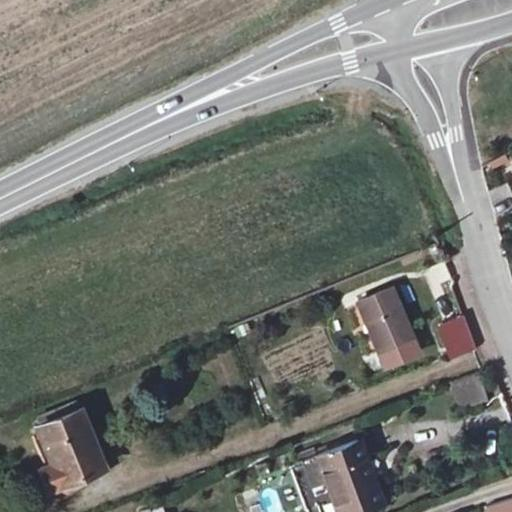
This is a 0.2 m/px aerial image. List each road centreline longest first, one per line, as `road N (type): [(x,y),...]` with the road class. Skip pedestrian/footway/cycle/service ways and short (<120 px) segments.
road 1 (secondary): [(389,0),(0,195)]
road 2 (secondary): [(0,196),(346,61),(406,48)]
road 3 (residential): [(406,48),(444,135),(511,350)]
